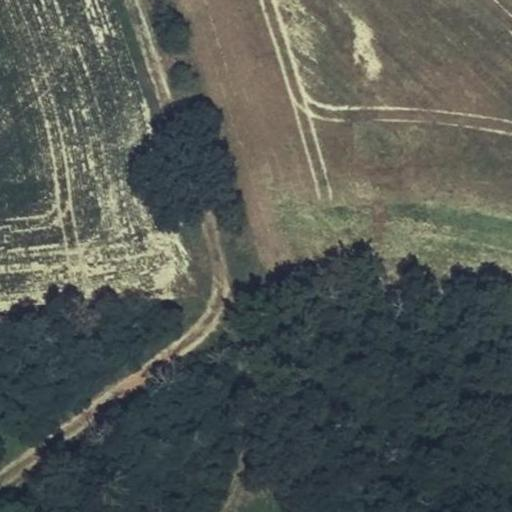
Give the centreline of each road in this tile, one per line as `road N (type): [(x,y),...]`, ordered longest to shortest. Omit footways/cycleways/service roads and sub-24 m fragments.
road 1 (track): [(0,479),(184,343),(215,305),(218,273),(135,0)]
road 2 (track): [(226,511),(242,487),(254,430),(250,373),(218,273)]
